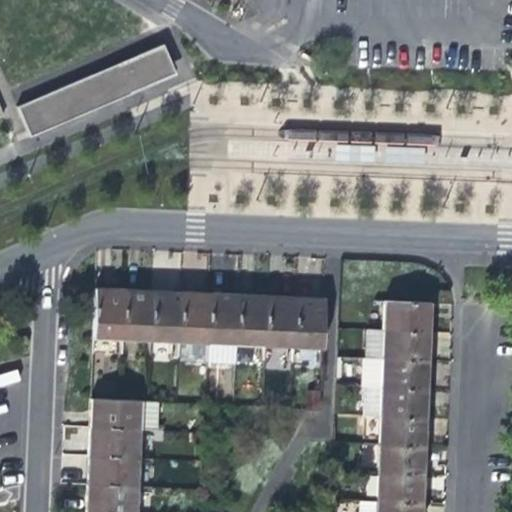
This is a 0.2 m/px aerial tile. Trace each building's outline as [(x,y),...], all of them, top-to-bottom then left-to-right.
[(28,134),(173,74),(161,44),(15,105),(28,134)] [(375,162),(375,147),(336,145),(336,161),(375,162)] [(424,164),(425,148),(386,147),(385,162),(424,164)] [(91,339),(120,340),(122,292),(106,291),(93,291),(91,339)] [(120,340),(148,342),(151,293),(137,292),(122,292),(120,340)] [(168,294),(151,293),(148,342),(177,343),(179,294),(168,294)] [(192,295),(179,294),(177,343),(206,344),(208,295),(192,295)] [(221,296),(208,295),(206,344),(235,345),(238,297),(221,296)] [(253,297),(238,297),(235,345),(264,347),(266,298),(253,297)] [(278,298),(266,298),(264,347),(293,348),(295,299),(278,298)] [(311,300),(295,299),(293,348),(321,349),(324,301),(311,300)] [(384,303),(383,330),(427,332),(428,320),(428,305),(384,303)] [(366,359),(382,360),(383,330),(368,329),(366,359)] [(427,347),(427,332),(383,330),(382,360),(426,362),(427,347)] [(425,377),(426,362),(382,360),(380,388),(425,390),(425,377)] [(424,405),(425,390),(380,388),(362,388),(361,416),(379,416),(424,419),(424,405)] [(88,412),(87,428),(136,430),(153,431),(155,402),(146,402),(137,401),(117,400),(88,399),(88,412)] [(423,437),(424,419),(379,416),(378,444),(423,445),(423,437)] [(135,459),(136,430),(87,428),(86,443),(86,457),(135,459)] [(422,463),(423,445),(378,444),(377,472),(421,474),(422,463)] [(134,488),(135,459),(86,457),(85,471),(84,485),(134,488)] [(377,472),(376,501),(420,503),(420,488),(421,474),(377,472)] [(132,511),(134,488),(84,485),(84,499),(83,511),(132,511)] [(419,511),(420,503),(376,501),(360,500),(360,511),(419,511)]
